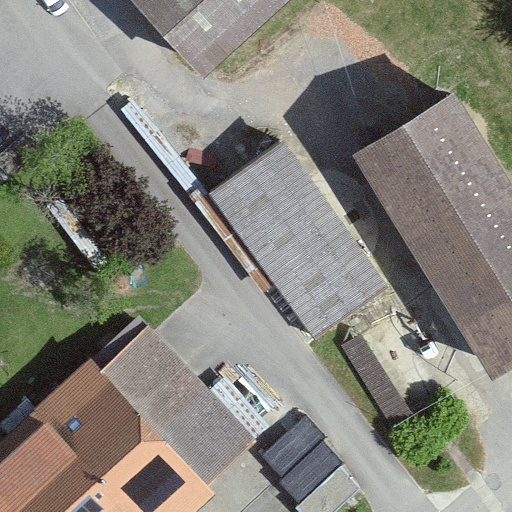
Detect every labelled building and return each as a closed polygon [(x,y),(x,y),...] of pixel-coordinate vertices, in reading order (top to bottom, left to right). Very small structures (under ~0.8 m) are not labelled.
[(142,0),(204,66),(276,0),(142,0)] [(511,195),(449,93),(351,153),(488,376),(511,361),(511,195)] [(285,138),(210,191),(313,337),(388,285),(285,138)] [(155,325),(106,373),(210,481),(259,434),(155,325)] [(89,356),(0,437),(0,511),(177,511),(210,481),(106,373),(89,356)] [(305,408),(259,450),(316,511),(326,511),(367,475),(305,408)]
